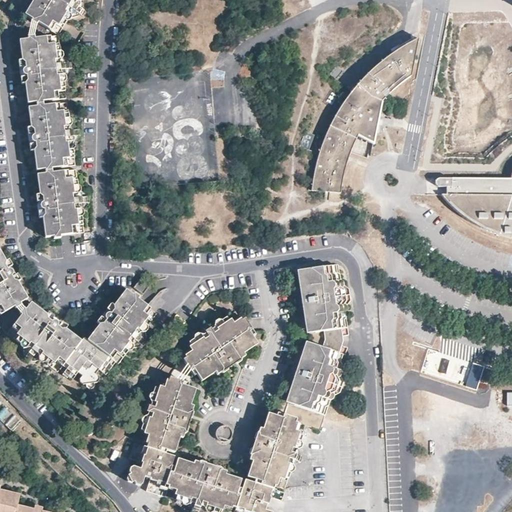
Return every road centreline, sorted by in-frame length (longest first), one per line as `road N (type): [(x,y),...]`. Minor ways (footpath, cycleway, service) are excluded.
road 1 (residential): [(110,0),(102,265),(265,264)]
road 2 (residential): [(265,264),(336,254),(351,266),(377,511)]
road 3 (residential): [(265,264),(275,334),(244,424),(227,415),(213,421)]
road 4 (residential): [(128,511),(0,381)]
